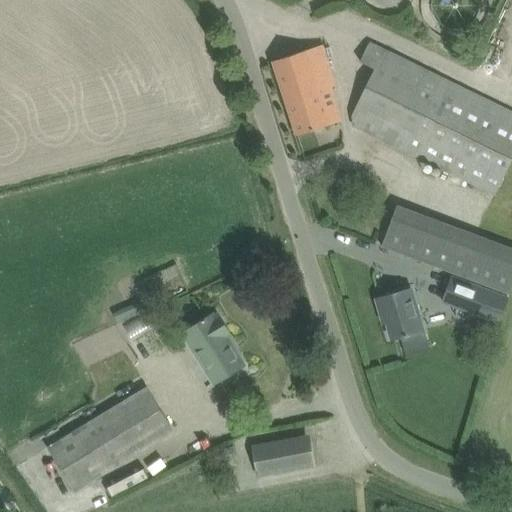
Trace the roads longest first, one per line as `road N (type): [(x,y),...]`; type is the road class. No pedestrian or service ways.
road 1 (unclassified): [(511,506),(430,481),(370,441),(224,0)]
road 2 (unknown): [(286,188),(327,164),(334,147),(336,108),(323,48),(228,7)]
